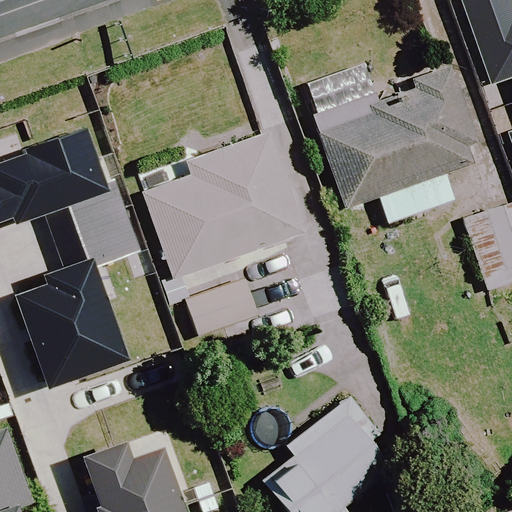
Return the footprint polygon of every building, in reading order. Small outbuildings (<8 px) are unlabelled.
[(490,106),(508,100),(511,112),(511,34),(488,43),(495,64),(478,70),(490,106)] [(477,161),(448,76),(311,123),(341,212),(375,200),(384,228),(452,205),(441,173),(477,161)] [(262,136),(198,159),(193,145),(129,169),(136,188),(170,284),(298,238),(262,136)] [(511,285),(511,211),(510,206),(460,221),(482,295),(511,285)] [(50,292),(43,273),(0,287),(0,310),(36,415),(29,417),(61,511),(137,511),(108,425),(161,406),(115,270),(50,292)] [(255,318),(241,280),(182,302),(195,339),(255,318)] [(287,511),(289,511),(345,511),(342,508),(382,473),(360,448),(374,436),(344,402),(284,455),(288,459),(256,488),(276,511),(287,511)] [(0,511),(12,511),(12,509),(24,505),(1,435),(0,435),(0,511)]
